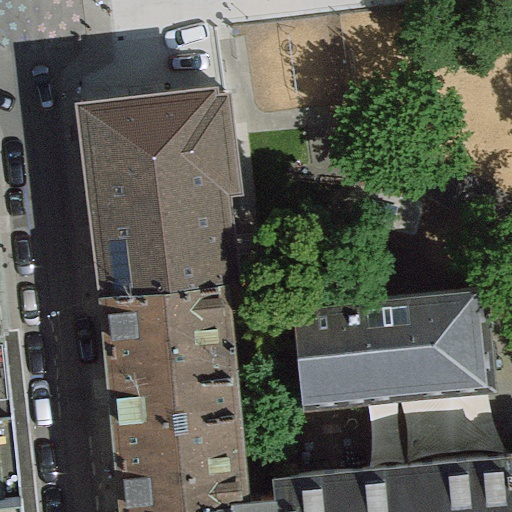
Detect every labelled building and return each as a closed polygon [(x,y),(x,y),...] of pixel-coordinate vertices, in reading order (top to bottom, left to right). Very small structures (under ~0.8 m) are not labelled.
[(217,93),(217,87),(84,102),(108,289),(228,279),(239,278),(227,186),(241,183),(232,92),(217,93)] [(228,279),(108,289),(130,509),(249,497),(228,279)] [(482,286),(298,305),(308,399),(492,380),(482,286)] [(4,326),(0,326),(0,487),(22,486),(4,326)] [(511,511),(511,455),(412,464),(417,511),(511,511)] [(277,476),(278,495),(280,511),(417,511),(412,464),(277,476)] [(25,511),(22,486),(0,487),(0,511),(25,511)] [(280,511),(278,495),(249,497),(130,509),(130,511),(280,511)]
